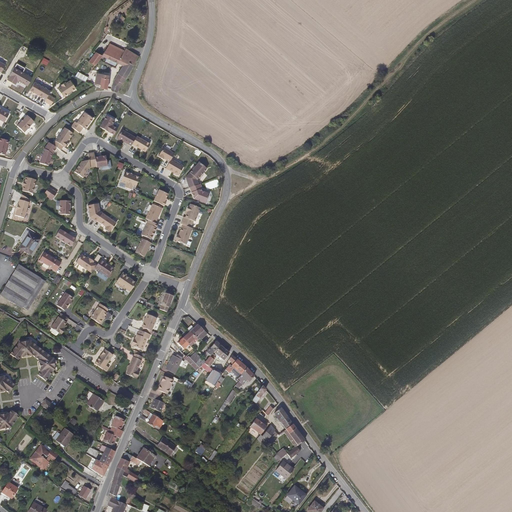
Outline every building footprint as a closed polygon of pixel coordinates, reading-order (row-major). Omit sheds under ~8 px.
[(124,51),(113,45),(109,42),(107,46),(106,49),(107,50),(109,52),(115,56),(119,58),(119,59),(121,57),(124,51)] [(105,50),(106,49),(101,45),(99,46),(98,48),(96,50),(95,51),(102,55),(103,53),(104,52),(105,51),(105,50)] [(115,56),(109,52),(107,50),(106,49),(105,50),(105,51),(104,52),(103,53),(102,55),(103,56),(109,59),(117,63),(118,61),(119,59),(119,58),(115,56)] [(130,55),(132,52),(125,49),(124,51),(121,57),(127,60),(129,57),(130,55)] [(97,62),(99,59),(100,57),(102,55),(95,51),(94,53),(91,57),(89,60),(88,61),(95,65),(97,62)] [(132,66),(136,60),(138,56),(136,55),(132,52),(130,55),(129,57),(127,60),(121,57),(119,59),(118,61),(117,63),(118,63),(120,64),(123,66),(119,72),(115,78),(113,81),(112,82),(111,85),(110,89),(110,90),(111,91),(117,93),(123,83),(128,73),(132,66)] [(78,72),(75,77),(85,81),(88,76),(78,72)] [(106,89),(108,76),(96,72),(92,83),(97,84),(97,86),(101,87),(106,89)] [(76,89),(70,80),(66,83),(65,82),(61,84),(62,85),(58,88),(64,97),(76,89)] [(42,97),(47,89),(35,82),(30,90),(42,97)] [(44,102),(51,105),(55,98),(48,94),(44,102)] [(89,123),(92,119),(86,115),(84,113),(81,117),(78,122),(77,124),(75,122),(74,124),(72,125),(71,127),(71,128),(76,131),(79,133),(83,128),(85,130),(89,123)] [(34,122),(27,115),(17,126),(24,133),(34,122)] [(112,126),(115,121),(107,116),(102,123),(100,127),(107,131),(114,135),(116,131),(117,129),(112,126)] [(71,136),(72,134),(72,133),(70,132),(67,129),(64,128),(62,131),(57,137),(52,145),(54,146),(56,147),(59,150),(60,150),(61,149),(63,146),(64,147),(68,143),(66,142),(68,138),(69,138),(70,138),(71,136)] [(136,138),(133,136),(129,134),(124,131),(122,130),(117,138),(125,142),(131,146),(132,144),(134,140),(136,138)] [(150,144),(143,140),(138,137),(137,137),(136,138),(134,140),(132,144),(138,148),(145,152),(150,144)] [(52,154),(56,147),(54,146),(52,145),(51,144),(50,143),(48,142),(43,150),(39,163),(48,166),(52,154)] [(174,154),(163,147),(158,156),(163,159),(164,158),(170,162),(171,159),(174,154)] [(96,167),(96,163),(95,158),(94,153),(88,154),(89,160),(82,162),(75,172),(83,178),(90,168),(96,167)] [(112,168),(111,164),(110,161),(107,161),(106,156),(95,158),(96,163),(96,167),(97,168),(101,167),(102,170),(110,169),(112,168)] [(184,166),(178,163),(171,159),(170,162),(169,163),(167,167),(170,168),(169,170),(175,173),(178,175),(184,166)] [(197,180),(202,174),(206,169),(199,162),(195,167),(188,175),(185,177),(187,182),(189,187),(194,186),(198,184),(197,180)] [(138,181),(139,177),(137,177),(133,175),(129,174),(125,172),(123,175),(121,182),(126,184),(125,187),(131,190),(132,186),(135,187),(136,184),(138,181)] [(32,193),(34,187),(36,179),(26,177),(25,181),(24,181),(22,186),(23,186),(22,190),(24,191),(32,193)] [(49,194),(52,190),(48,187),(46,190),(43,194),(47,197),(49,194)] [(205,203),(209,194),(202,191),(201,189),(194,191),(191,192),(193,198),(205,203)] [(55,195),(57,192),(55,191),(54,191),(52,190),(49,194),(47,197),(52,200),(55,195)] [(164,201),(166,198),(168,194),(159,190),(156,196),(153,201),(157,202),(161,204),(164,206),(166,202),(165,202),(164,201)] [(70,208),(70,201),(66,200),(60,200),(60,208),(60,214),(64,214),(70,214),(70,208)] [(197,216),(199,211),(200,207),(196,205),(190,203),(189,206),(188,205),(186,209),(186,210),(187,211),(186,214),(185,217),(183,216),(181,223),(183,224),(190,227),(191,227),(192,223),(193,220),(195,221),(197,216)] [(99,210),(98,204),(91,205),(88,205),(89,214),(90,217),(93,219),(94,218),(97,220),(100,215),(102,213),(99,211),(99,210)] [(155,223),(160,212),(162,208),(152,204),(148,213),(145,218),(148,219),(155,223)] [(116,223),(110,218),(102,213),(100,215),(97,220),(106,227),(104,229),(109,232),(111,230),(113,227),(116,223)] [(150,239),(156,227),(157,224),(155,223),(148,219),(144,228),(141,234),(145,236),(150,239)] [(188,240),(191,230),(192,228),(191,227),(190,227),(183,224),(182,228),(181,228),(180,232),(179,234),(178,235),(177,234),(175,239),(177,240),(176,241),(186,244),(188,240)] [(60,229),(55,237),(71,247),(76,239),(60,229)] [(33,251),(37,244),(39,240),(35,238),(31,235),(30,237),(28,240),(25,245),(23,244),(22,246),(20,248),(21,249),(23,250),(25,251),(30,255),(33,251)] [(147,250),(150,243),(146,240),(142,238),(138,246),(135,252),(140,254),(144,256),(147,250)] [(42,253),(39,263),(57,270),(61,261),(42,253)] [(97,265),(93,262),(93,261),(89,258),(88,259),(81,254),(78,259),(76,262),(84,267),(92,273),(95,268),(97,265)] [(113,269),(109,266),(102,261),(100,260),(97,265),(95,268),(98,270),(108,277),(110,274),(113,269)] [(35,285),(40,278),(35,275),(25,268),(19,265),(14,272),(11,277),(8,281),(3,289),(0,293),(6,297),(14,302),(21,307),(26,300),(30,293),(35,285)] [(133,287),(136,283),(130,278),(126,276),(127,275),(123,272),(121,275),(119,278),(115,283),(119,285),(125,289),(125,288),(130,291),(133,287)] [(35,297),(40,288),(45,281),(40,278),(35,285),(30,293),(26,300),(21,307),(26,310),(29,306),(35,297)] [(70,301),(73,298),(70,296),(65,293),(63,296),(59,302),(57,305),(59,307),(64,310),(66,307),(70,301)] [(171,299),(172,296),(170,295),(168,294),(166,293),(165,293),(163,297),(162,301),(161,304),(168,307),(169,303),(171,299)] [(104,317),(106,314),(107,313),(106,312),(107,310),(108,309),(106,308),(103,305),(100,303),(98,307),(96,310),(92,316),(90,318),(92,319),(95,321),(99,323),(101,323),(102,321),(103,320),(102,319),(104,317)] [(62,328),(66,322),(68,318),(65,316),(61,313),(58,317),(57,316),(55,320),(50,327),(54,330),(59,333),(59,332),(61,334),(64,329),(62,328)] [(155,323),(157,317),(153,315),(147,313),(146,317),(143,324),(142,326),(143,326),(142,330),(149,333),(150,329),(152,330),(153,328),(155,323)] [(204,331),(201,328),(198,325),(197,325),(194,327),(191,330),(189,332),(190,333),(191,333),(192,334),(193,335),(195,336),(198,334),(200,335),(201,334),(204,331)] [(196,337),(195,336),(193,335),(192,334),(191,333),(190,333),(189,332),(188,333),(185,336),(182,338),(185,341),(188,343),(192,340),(193,341),(194,342),(198,339),(197,338),(196,337)] [(144,345),(146,342),(147,338),(144,337),(137,334),(135,338),(134,341),(133,340),(131,345),(138,348),(142,350),(144,345)] [(203,339),(205,341),(196,348),(200,352),(213,341),(208,335),(203,339)] [(187,344),(186,343),(185,341),(183,340),(182,338),(181,336),(180,337),(181,338),(181,339),(180,340),(178,342),(183,349),(184,348),(185,347),(186,346),(187,344)] [(52,357),(39,347),(30,341),(30,340),(18,342),(18,343),(16,346),(13,349),(10,354),(18,359),(20,356),(22,356),(31,355),(32,355),(38,359),(38,361),(40,370),(40,371),(37,374),(45,380),(47,378),(51,372),(53,370),(53,369),(54,369),(53,365),(52,357)] [(213,352),(219,344),(216,341),(210,348),(206,352),(209,355),(210,356),(213,352)] [(224,348),(219,344),(213,352),(214,353),(218,356),(224,348)] [(228,352),(224,348),(218,356),(223,360),(228,352)] [(108,362),(113,355),(105,349),(102,353),(99,357),(94,364),(98,367),(103,370),(108,362)] [(213,361),(215,357),(213,355),(214,354),(214,353),(213,352),(210,356),(209,357),(207,360),(205,363),(204,364),(205,365),(206,365),(207,366),(209,367),(213,361)] [(199,359),(200,357),(199,356),(197,354),(194,357),(193,358),(192,360),(195,363),(197,361),(199,359)] [(183,360),(173,355),(166,370),(176,375),(183,360)] [(136,372),(138,367),(140,362),(141,360),(137,358),(133,357),(131,362),(126,374),(127,375),(134,378),(134,377),(137,378),(139,373),(136,372)] [(239,365),(240,364),(240,363),(239,362),(238,361),(237,360),(236,359),(235,360),(235,361),(233,363),(231,365),(234,368),(235,369),(236,369),(236,368),(237,367),(239,365)] [(249,371),(246,368),(244,366),(240,363),(240,364),(239,365),(237,367),(236,368),(236,369),(235,369),(236,370),(238,372),(241,376),(245,378),(248,382),(249,380),(251,379),(252,377),(254,376),(251,373),(249,371)] [(220,376),(222,373),(221,373),(220,372),(219,371),(217,373),(215,372),(214,371),(213,370),(211,373),(212,374),(215,376),(216,377),(216,378),(218,379),(220,377),(220,376)] [(9,392),(14,385),(11,382),(7,379),(2,376),(0,376),(0,390),(4,390),(6,390),(9,392)] [(11,381),(6,378),(4,376),(2,376),(7,379),(11,382),(14,385),(15,384),(11,381)] [(172,385),(173,380),(168,377),(164,376),(162,380),(160,384),(159,387),(158,389),(153,387),(153,389),(152,392),(155,393),(158,394),(161,396),(163,391),(168,393),(172,385)] [(261,395),(265,389),(262,386),(259,389),(258,392),(257,393),(256,393),(256,394),(254,397),(252,400),(255,403),(258,398),(259,398),(261,395)] [(164,406),(165,403),(165,402),(159,400),(161,396),(158,394),(155,393),(152,392),(151,394),(150,396),(152,397),(154,398),(152,403),(151,408),(152,408),(154,409),(158,411),(161,412),(164,406)] [(99,404),(102,401),(101,400),(100,399),(98,397),(94,395),(93,394),(91,397),(89,399),(88,401),(85,404),(90,408),(94,410),(98,404),(99,404)] [(56,407),(46,399),(41,405),(43,407),(46,409),(49,412),(52,414),(54,411),(56,407)] [(287,417),(283,412),(280,408),(276,411),(274,413),(276,416),(278,419),(280,423),(281,422),(283,425),(289,420),(287,417)] [(19,415),(11,409),(9,413),(7,413),(6,413),(8,415),(10,417),(15,420),(19,415)] [(164,421),(154,414),(152,417),(149,420),(148,422),(149,423),(152,425),(154,427),(155,426),(156,425),(157,426),(160,427),(161,426),(163,424),(164,421)] [(11,426),(15,420),(10,417),(8,415),(6,417),(2,422),(0,424),(0,428),(11,427),(11,426)] [(122,426),(124,423),(125,421),(116,416),(114,419),(111,426),(113,426),(111,430),(116,432),(119,433),(122,435),(123,431),(121,430),(122,426)] [(263,428),(262,427),(261,426),(263,424),(259,421),(256,418),(252,422),(249,426),(259,434),(262,431),(264,429),(263,428)] [(298,432),(294,426),(289,420),(283,425),(284,427),(286,430),(287,431),(289,434),(293,438),(297,445),(304,440),(301,436),(298,432)] [(273,431),(275,429),(272,426),(271,424),(270,424),(266,429),(263,433),(262,435),(264,439),(266,441),(269,437),(271,435),(273,431)] [(67,443),(74,434),(70,432),(65,428),(63,430),(60,435),(56,440),(65,447),(67,443)] [(120,438),(122,435),(119,433),(116,432),(111,430),(109,433),(107,432),(103,441),(107,443),(110,445),(113,446),(117,437),(120,438)] [(177,446),(169,441),(164,437),(161,442),(158,446),(159,446),(163,449),(169,452),(171,454),(170,454),(171,455),(174,450),(177,446)] [(54,460),(59,454),(55,451),(52,448),(48,453),(45,450),(47,449),(41,444),(36,450),(32,456),(30,458),(34,460),(33,461),(36,464),(40,467),(42,466),(44,467),(46,465),(48,461),(51,457),(54,460)] [(195,452),(201,456),(206,449),(200,445),(195,452)] [(156,454),(144,446),(140,452),(138,457),(144,461),(150,464),(152,459),(156,454)] [(114,453),(115,452),(110,449),(106,447),(104,451),(103,453),(107,454),(111,456),(112,457),(114,454),(114,453)] [(133,456),(131,454),(127,452),(126,451),(124,450),(122,455),(124,457),(126,458),(129,459),(131,460),(132,456),(133,456)] [(110,462),(112,457),(111,456),(107,454),(103,453),(103,454),(102,455),(100,459),(99,462),(102,463),(105,465),(107,466),(108,466),(110,462)] [(128,462),(129,459),(126,458),(124,457),(122,455),(122,456),(120,460),(119,462),(122,464),(123,464),(124,465),(126,466),(127,464),(128,462)] [(139,464),(141,460),(137,458),(133,456),(132,456),(131,460),(134,462),(137,464),(138,465),(139,464)] [(106,470),(108,466),(107,466),(105,465),(102,463),(99,462),(98,464),(97,465),(95,464),(92,461),(89,459),(88,461),(87,462),(86,463),(87,464),(88,465),(90,467),(93,469),(94,470),(97,472),(101,474),(102,475),(104,476),(106,472),(106,470)] [(296,470),(304,461),(301,459),(293,467),(296,470)] [(282,461),(281,461),(277,467),(276,470),(282,474),(287,478),(293,469),(282,461)] [(128,473),(124,471),(124,469),(122,468),(120,468),(119,467),(117,466),(116,469),(115,471),(115,472),(114,475),(114,478),(116,479),(118,480),(121,481),(123,475),(127,477),(137,482),(139,477),(139,476),(136,475),(132,472),(130,471),(128,473)] [(66,478),(73,470),(69,467),(68,469),(66,472),(64,474),(63,476),(65,478),(66,478)] [(68,486),(68,485),(65,482),(62,480),(62,481),(58,487),(59,488),(61,489),(64,490),(67,492),(68,493),(70,494),(73,496),(76,493),(76,491),(73,489),(68,486)] [(119,487),(120,485),(116,483),(114,482),(113,481),(111,486),(111,489),(109,492),(116,495),(117,492),(119,487)] [(12,498),(18,489),(8,482),(4,489),(2,492),(12,498)] [(85,498),(91,490),(85,486),(81,490),(79,494),(85,498)] [(305,494),(299,490),(295,486),(293,489),(290,492),(288,494),(288,495),(287,495),(291,498),(295,502),(298,504),(299,504),(300,503),(301,501),(303,499),(305,497),(306,496),(306,495),(305,494)] [(123,511),(127,503),(126,503),(123,501),(121,500),(118,499),(116,498),(113,497),(111,496),(110,500),(108,504),(113,506),(111,511),(123,511)] [(259,510),(262,505),(251,497),(248,502),(259,510)] [(273,508),(262,500),(260,504),(264,507),(271,511),(273,508)] [(46,511),(47,510),(40,506),(34,502),(32,506),(30,509),(28,511),(46,511)] [(320,511),(323,509),(314,502),(307,511),(309,511),(320,511)]
